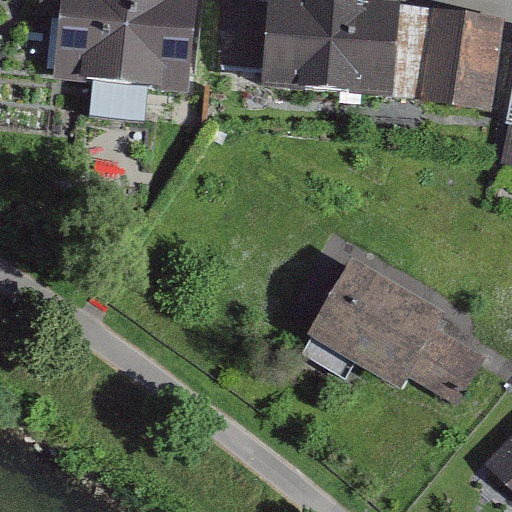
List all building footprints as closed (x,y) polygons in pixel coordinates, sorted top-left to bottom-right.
[(41,0),(0,0),(0,65),(53,73),(58,20),(39,18),(41,0)] [(41,0),(39,18),(58,20),(53,73),(51,87),(194,100),(203,0),(41,0)] [(272,5),(228,0),(212,0),(205,66),(264,72),(272,5)] [(262,87),(377,100),(387,7),(323,0),(272,0),(272,5),(264,72),(262,87)] [(387,7),(377,100),(491,113),(502,20),(387,7)] [(511,101),(507,127),(499,163),(511,166),(511,101)] [(444,315),(354,262),(310,336),(398,388),(407,379),(461,409),(488,360),(441,333),(444,315)] [(511,438),(486,465),(511,490),(511,438)]
